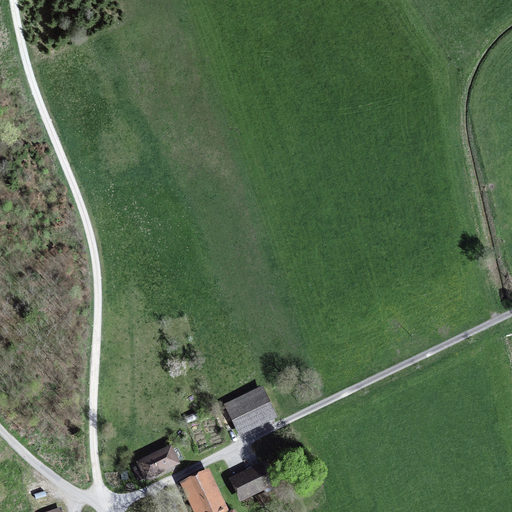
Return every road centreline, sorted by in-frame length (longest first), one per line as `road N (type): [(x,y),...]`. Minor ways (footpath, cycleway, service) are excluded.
road 1 (track): [(14,0),(27,71),(94,256),(92,449),(106,505),(217,460),(511,309)]
road 2 (unclassified): [(108,511),(70,493),(0,429)]
